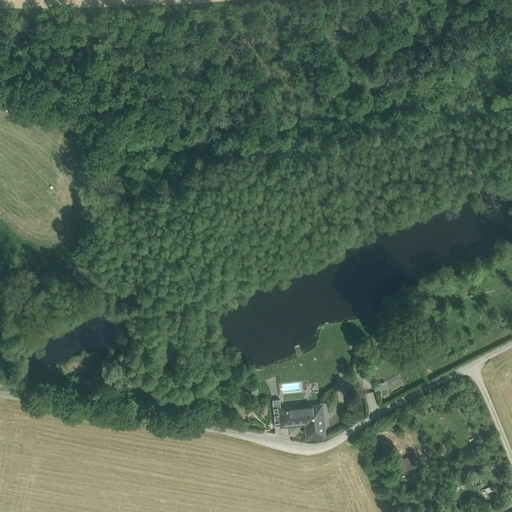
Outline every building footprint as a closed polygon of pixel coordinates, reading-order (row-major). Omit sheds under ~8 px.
[(366,350),(358,348),(352,376),(361,377),(366,350)] [(385,381),(374,384),(377,391),(387,387),(385,381)] [(280,399),(272,400),(275,426),(282,426),(280,409),(281,409),(280,399)] [(321,405),(288,409),(290,425),(306,423),(307,438),(324,436),(321,405)] [(281,409),(280,409),(282,426),(290,425),(288,409),(281,409)] [(412,456),(390,465),(394,475),(416,466),(412,456)] [(492,485),(482,489),(485,497),(495,492),(492,485)]
